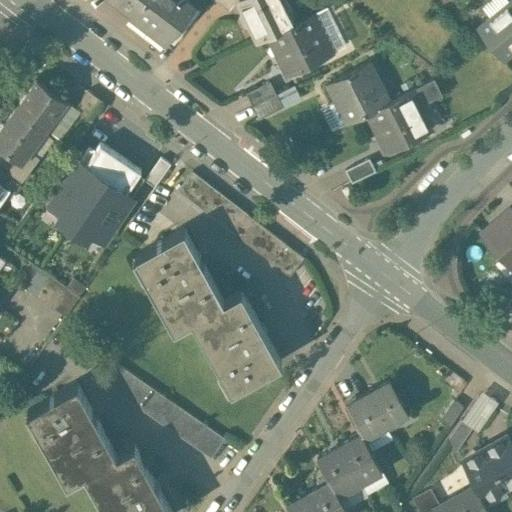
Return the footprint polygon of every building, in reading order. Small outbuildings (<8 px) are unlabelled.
[(120,0),(135,11),(143,0),(120,0)] [(189,0),(143,0),(135,11),(134,12),(169,39),(196,5),(189,0)] [(218,0),(230,9),(234,3),(239,0),(218,0)] [(239,0),(258,39),(269,33),(294,21),(290,13),(294,11),(293,9),(288,0),(239,0)] [(511,0),(479,28),(503,58),(511,50),(511,0)] [(294,21),(269,33),(289,73),(332,52),(312,12),(294,21)] [(370,60),(327,81),(346,121),(368,110),(390,99),(370,60)] [(67,98),(38,77),(17,105),(46,126),(67,98)] [(434,77),(411,88),(419,104),(442,93),(434,77)] [(270,80),(246,91),(253,104),(276,93),(270,80)] [(390,99),(368,110),(388,150),(431,128),(419,104),(411,88),(390,99)] [(89,89),(75,108),(91,118),(104,100),(89,89)] [(276,93),(253,104),(259,117),(283,106),(276,93)] [(46,126),(17,105),(0,128),(0,142),(22,159),(30,148),(46,126)] [(22,159),(0,142),(0,162),(22,179),(40,155),(30,148),(22,159)] [(86,164),(80,159),(49,206),(62,215),(57,222),(94,246),(99,239),(111,246),(142,200),(132,193),(145,174),(99,144),(86,164)] [(160,182),(174,161),(162,154),(148,175),(160,182)] [(370,157),(346,168),(352,181),(376,170),(370,157)] [(249,212),(194,169),(179,188),(235,231),(249,212)] [(305,256),(249,212),(235,231),(290,275),(305,256)] [(511,215),(504,223),(500,219),(484,232),(504,256),(509,252),(511,255),(511,215)] [(185,225),(135,253),(159,296),(164,293),(180,322),(197,312),(225,297),(185,225)] [(80,293),(41,265),(27,285),(67,312),(80,293)] [(225,297),(197,312),(213,341),(208,344),(232,387),(282,359),(242,287),(225,297)] [(226,436),(119,362),(106,382),(212,456),(226,436)] [(409,411),(390,378),(368,390),(387,424),(409,411)] [(78,380),(28,407),(51,450),(56,447),(72,476),(90,467),(117,452),(78,380)] [(368,390),(347,402),(362,430),(365,436),(387,424),(368,390)] [(454,398),(441,417),(451,423),(464,405),(454,398)] [(463,418),(450,436),(457,449),(474,425),(463,418)] [(365,436),(362,430),(340,443),(359,476),(381,464),(365,436)] [(511,441),(509,436),(487,449),(505,482),(511,478),(511,441)] [(117,452),(90,467),(106,496),(101,498),(108,511),(173,511),(135,442),(117,452)] [(359,476),(340,443),(318,455),(331,477),(337,488),(359,476)] [(487,449),(464,461),(476,484),(483,495),(505,482),(487,449)] [(331,477),(309,490),(321,511),(347,511),(350,511),(337,488),(331,477)] [(441,503),(433,507),(436,511),(492,511),(483,495),(476,484),(441,503)] [(431,485),(413,495),(422,511),(436,511),(433,507),(441,503),(431,485)] [(321,511),(309,490),(287,502),(292,511),(321,511)]
